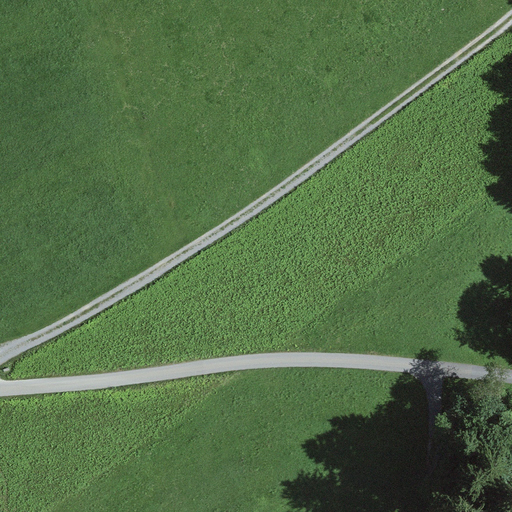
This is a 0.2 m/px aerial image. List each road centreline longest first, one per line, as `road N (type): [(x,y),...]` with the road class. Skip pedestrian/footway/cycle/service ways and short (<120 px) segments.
road 1 (track): [(511,17),(342,150),(0,370)]
road 2 (track): [(511,380),(278,362),(0,390)]
